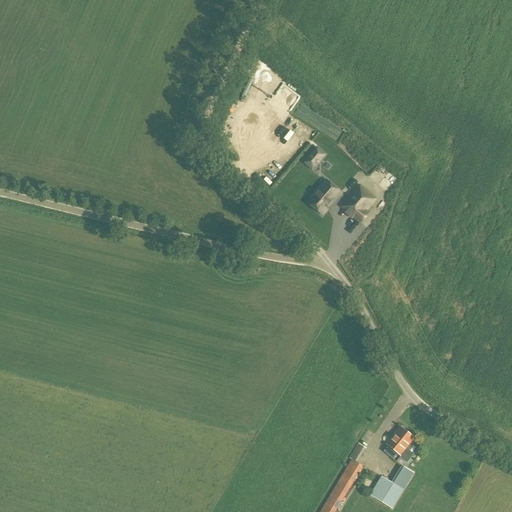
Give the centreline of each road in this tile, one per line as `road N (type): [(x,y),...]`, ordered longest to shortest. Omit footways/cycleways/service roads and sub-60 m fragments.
road 1 (unclassified): [(511,454),(419,403),(342,279),(324,265),(0,190)]
road 2 (track): [(261,0),(198,137),(319,251),(324,265)]
